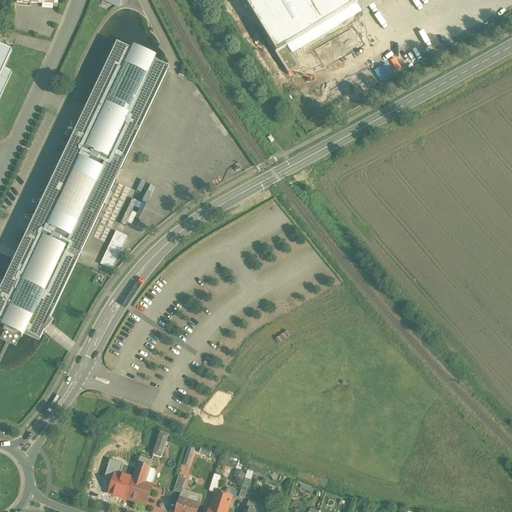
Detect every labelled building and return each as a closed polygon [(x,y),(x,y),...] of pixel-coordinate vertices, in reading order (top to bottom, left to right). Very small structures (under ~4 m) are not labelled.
[(0,45),(0,99),(12,73),(4,69),(12,51),(0,45)] [(120,48),(7,287),(5,286),(2,290),(0,292),(0,295),(2,297),(0,302),(0,321),(7,325),(5,328),(21,335),(23,332),(44,342),(48,333),(49,334),(52,330),(57,325),(53,322),(171,72),(120,48)] [(116,234),(101,266),(112,271),(127,240),(116,234)] [(161,434),(153,456),(161,458),(168,436),(161,434)] [(189,448),(183,466),(188,467),(194,450),(189,448)] [(126,456),(119,454),(114,469),(122,471),(126,456)] [(152,459),(141,455),(135,474),(146,477),(152,459)] [(133,480),(120,476),(113,496),(127,500),(135,474),(133,480)] [(146,477),(135,474),(127,500),(146,506),(152,486),(144,483),(146,477)] [(214,475),(209,492),(216,494),(222,477),(214,475)] [(186,479),(179,477),(174,492),(181,494),(186,479)] [(234,491),(227,489),(225,496),(232,498),(234,491)] [(219,494),(216,501),(213,500),(209,511),(227,511),(232,498),(225,496),(219,494)] [(197,511),(199,505),(179,499),(174,511),(197,511)] [(245,507),(243,511),(258,511),(259,508),(255,507),(256,505),(248,502),(246,508),(245,507)]
